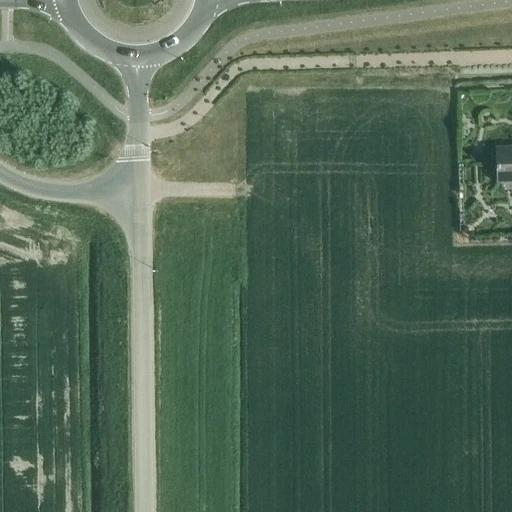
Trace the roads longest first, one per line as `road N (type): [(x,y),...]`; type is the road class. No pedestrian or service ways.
road 1 (unclassified): [(144,511),(139,193)]
road 2 (unclassified): [(0,173),(42,191),(139,193)]
road 3 (unclassified): [(139,193),(136,55)]
